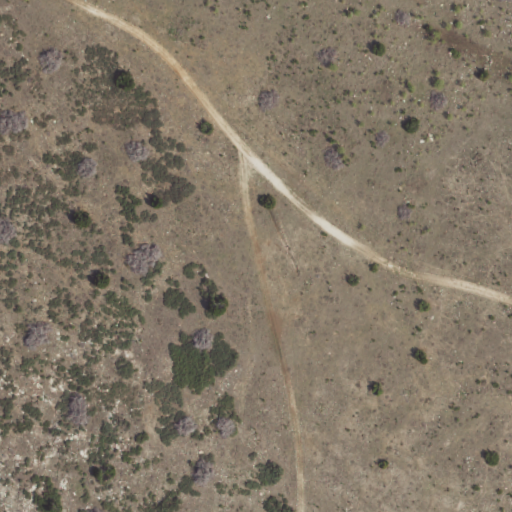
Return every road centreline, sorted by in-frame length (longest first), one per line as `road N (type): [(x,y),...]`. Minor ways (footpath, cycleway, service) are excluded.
road 1 (track): [(0,3),(158,84),(288,211),(303,459),(296,511)]
road 2 (track): [(511,322),(288,211)]
